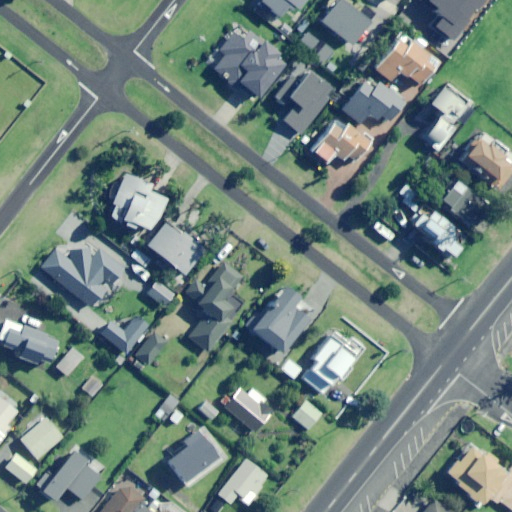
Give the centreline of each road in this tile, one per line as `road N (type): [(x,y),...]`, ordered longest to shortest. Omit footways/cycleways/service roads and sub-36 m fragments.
road 1 (residential): [(460,341),(422,340),(103,90)]
road 2 (residential): [(127,59),(449,311),(460,341)]
road 3 (tertiary): [(446,360),(325,511)]
road 4 (residential): [(0,220),(103,90)]
road 5 (residential): [(103,90),(0,7)]
